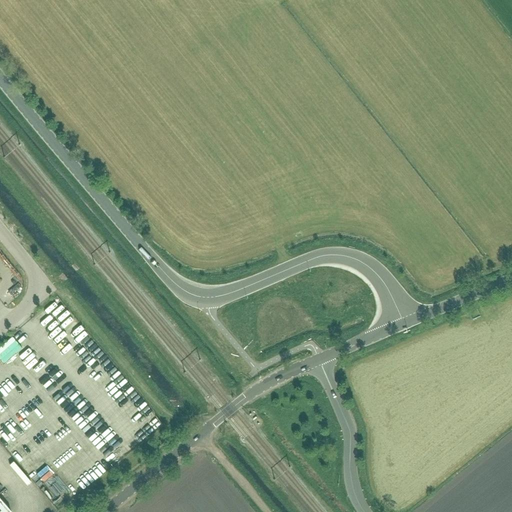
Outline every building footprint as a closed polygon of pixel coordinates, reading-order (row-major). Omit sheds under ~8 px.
[(45,312),(55,305),(52,300),(42,307),(45,312)] [(64,313),(46,330),(55,339),(73,323),(64,313)] [(18,329),(26,338),(40,326),(32,317),(18,329)] [(54,358),(60,366),(67,361),(65,359),(88,342),(76,326),(52,343),(60,353),(54,358)] [(0,363),(2,362),(6,367),(16,359),(24,368),(33,361),(27,354),(33,349),(18,330),(0,344),(0,363)] [(91,375),(102,363),(96,358),(92,361),(85,355),(82,359),(78,355),(74,359),(91,375)] [(16,375),(0,389),(0,432),(57,499),(95,466),(16,375)] [(66,390),(72,399),(78,396),(71,387),(66,390)] [(83,413),(93,405),(86,396),(76,404),(83,413)] [(95,428),(105,418),(101,413),(90,423),(95,428)] [(111,423),(99,432),(108,444),(99,451),(108,463),(129,447),(111,423)] [(23,478),(15,484),(22,493),(30,487),(23,478)] [(26,497),(35,491),(32,487),(23,493),(26,497)] [(0,511),(10,511),(0,499),(0,511)]
